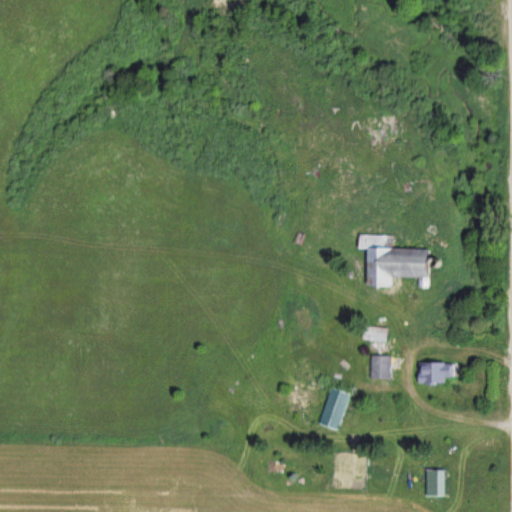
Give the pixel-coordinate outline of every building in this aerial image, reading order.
[(393,236),(359,236),(359,251),(367,251),(367,288),(392,288),(392,278),(428,278),(428,251),(392,250),(393,236)] [(387,329),(363,328),(362,343),(386,344),(387,329)] [(371,380),(392,380),(392,357),(371,357),(371,380)] [(447,385),(447,378),(456,378),(456,364),(419,364),(419,385),(447,385)] [(339,431),(351,394),(331,388),(319,424),(339,431)] [(426,498),(445,498),(445,471),(426,471),(426,498)]
